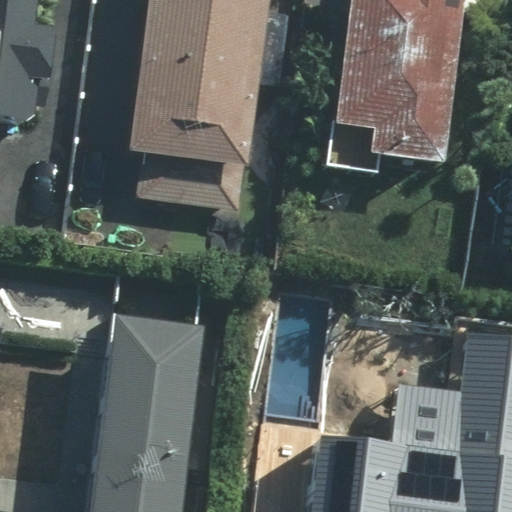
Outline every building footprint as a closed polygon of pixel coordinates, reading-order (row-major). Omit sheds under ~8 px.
[(37,0),(0,0),(0,136),(1,128),(45,134),(59,36),(33,32),(37,0)] [(269,0),(147,0),(129,154),(249,168),(269,0)] [(379,136),(375,161),(436,170),(460,0),(356,0),(338,130),(379,136)] [(471,193),(426,191),(425,239),(470,241),(471,193)] [(179,511),(202,334),(117,324),(93,511),(179,511)] [(321,441),(312,511),(511,511),(511,335),(470,330),(462,397),(410,391),(403,451),(321,441)]
